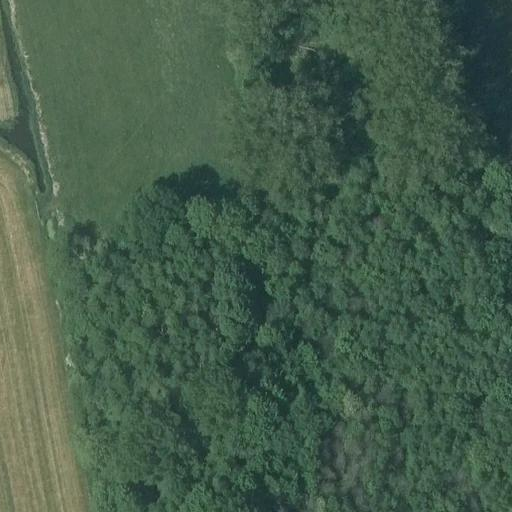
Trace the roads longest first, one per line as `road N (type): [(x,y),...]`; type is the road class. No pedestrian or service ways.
road 1 (track): [(284,511),(244,270),(324,191)]
road 2 (track): [(511,257),(386,179),(273,200)]
road 3 (track): [(365,183),(332,0)]
